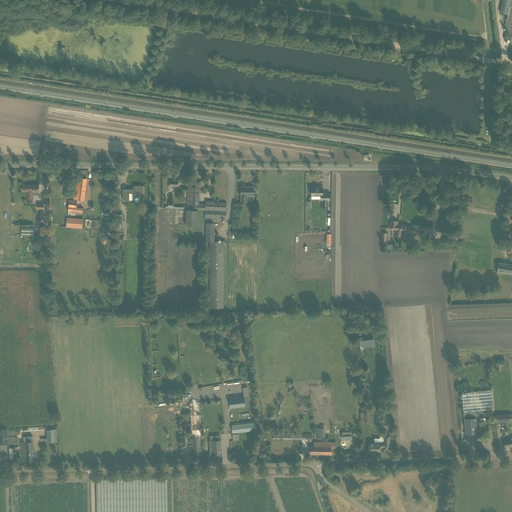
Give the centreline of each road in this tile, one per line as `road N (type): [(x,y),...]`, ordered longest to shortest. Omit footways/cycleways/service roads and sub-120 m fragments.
road 1 (tertiary): [(511,178),(402,167),(0,164)]
road 2 (track): [(170,9),(504,62),(507,0)]
road 3 (unclassified): [(0,471),(319,462)]
road 4 (track): [(482,0),(484,36),(265,2)]
road 5 (unclassified): [(319,462),(511,455)]
